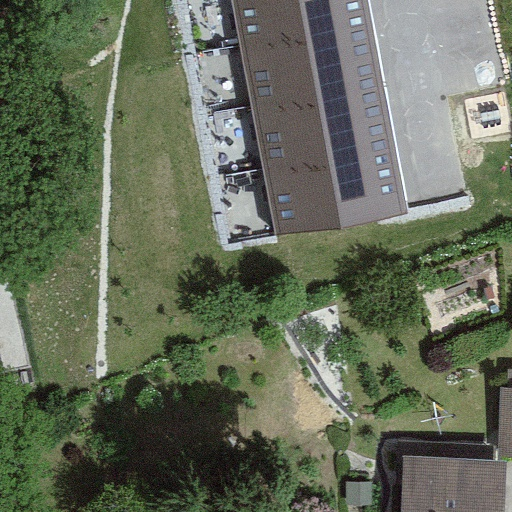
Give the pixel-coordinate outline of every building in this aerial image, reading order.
[(366,0),(237,0),(246,50),(371,27),(366,0)] [(371,27),(246,50),(257,108),(382,86),(371,27)] [(382,86),(257,108),(269,169),(393,145),(382,86)] [(393,145),(269,169),(281,231),(405,207),(393,145)] [(511,387),(502,387),(500,453),(511,453),(511,387)] [(506,511),(508,457),(402,453),(399,511),(506,511)]
